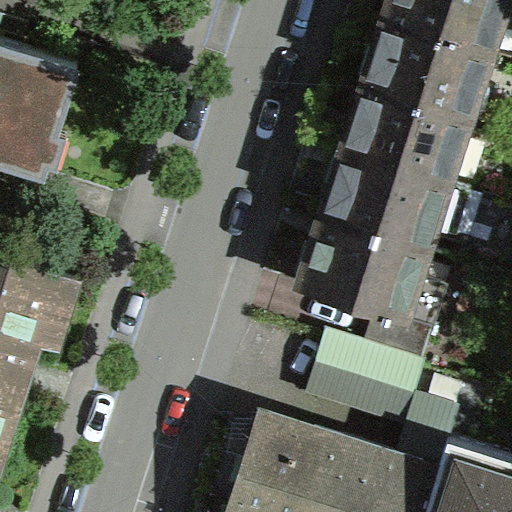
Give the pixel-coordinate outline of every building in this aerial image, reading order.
[(511,0),(390,0),(387,12),(490,45),(499,16),(511,20),(511,0)] [(490,45),(387,12),(382,27),(377,41),(374,42),(369,42),(361,68),(363,69),(365,71),(367,73),(366,77),(469,110),(490,45)] [(0,151),(43,165),(77,57),(0,32),(0,151)] [(345,143),(448,176),(469,110),(366,77),(350,127),(345,143)] [(427,242),(434,219),(457,226),(471,184),(448,176),(345,143),(343,147),(340,148),(335,148),(327,175),(329,176),(331,178),(332,180),(329,192),(324,209),(427,242)] [(365,341),(421,359),(446,279),(417,270),(427,242),(324,209),(319,224),(314,238),(311,239),(306,239),(297,266),(300,268),(302,270),(303,271),(301,279),(377,303),(365,341)] [(0,434),(19,375),(34,330),(53,335),(73,270),(0,246),(0,434)] [(229,511),(511,511),(511,450),(450,431),(459,402),(412,387),(421,359),(365,341),(330,330),(312,387),(404,416),(393,453),(262,411),(234,497),(229,511)]
